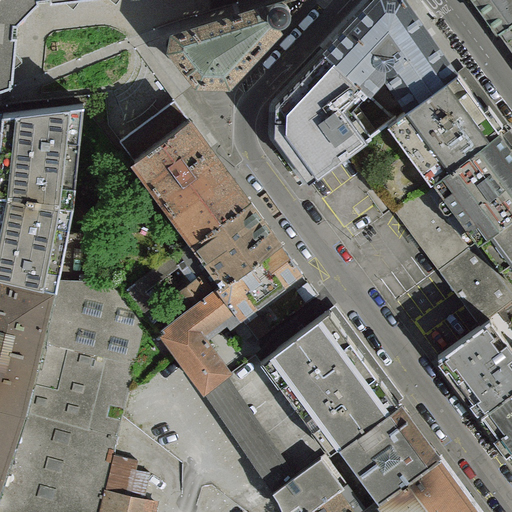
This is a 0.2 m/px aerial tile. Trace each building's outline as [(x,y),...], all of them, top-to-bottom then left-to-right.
[(0,0),(0,89),(13,86),(19,22),(29,13),(15,0),(0,0)] [(15,0),(29,13),(38,3),(69,0),(15,0)] [(289,0),(276,4),(175,34),(172,49),(199,83),(230,84),(288,21),(307,0),(289,0)] [(405,0),(376,0),(327,52),(362,84),(369,91),(387,72),(406,100),(412,107),(456,73),(405,0)] [(511,0),(476,0),(500,32),(511,22),(511,0)] [(511,22),(500,32),(511,48),(511,22)] [(362,84),(327,52),(276,103),(275,133),(282,144),(275,150),(302,186),(368,136),(366,134),(345,103),(362,84)] [(458,71),(456,73),(412,107),(396,117),(380,128),(423,187),(438,176),(501,129),(458,71)] [(121,141),(136,160),(190,120),(175,100),(121,141)] [(406,100),(390,111),(396,117),(412,107),(406,100)] [(4,114),(0,154),(0,191),(74,203),(85,102),(4,114)] [(136,160),(194,239),(249,199),(190,120),(136,160)] [(423,187),(380,128),(358,145),(352,149),(396,207),(423,187)] [(511,143),(501,129),(438,176),(482,238),(511,215),(511,143)] [(441,270),(482,238),(438,176),(423,187),(396,207),(395,208),(441,270)] [(0,191),(0,273),(51,286),(57,288),(58,283),(74,203),(0,191)] [(281,242),(249,199),(194,239),(227,282),(281,242)] [(511,215),(482,238),(511,277),(511,215)] [(511,300),(511,277),(482,238),(441,270),(482,325),(492,318),(490,316),(511,300)] [(281,242),(227,282),(222,286),(239,309),(242,314),(302,270),(281,242)] [(0,402),(21,409),(38,340),(51,286),(0,273),(0,402)] [(187,311),(212,291),(201,277),(176,296),(187,311)] [(124,286),(58,283),(57,288),(51,286),(38,340),(136,364),(148,315),(127,290),(124,286)] [(239,309),(222,286),(221,285),(212,291),(187,311),(160,331),(180,356),(206,392),(227,376),(232,372),(204,334),(227,317),(239,309)] [(511,302),(501,311),(511,325),(511,324),(511,302)] [(239,309),(227,317),(234,326),(244,317),(242,314),(239,309)] [(262,360),(330,451),(342,442),(400,402),(331,309),(262,360)] [(511,391),(511,344),(492,318),(482,325),(440,356),(484,413),(511,391)] [(130,391),(136,364),(38,340),(21,409),(119,437),(124,417),(130,391)] [(296,475),(326,454),(330,451),(262,360),(257,354),(232,372),(227,376),(296,475)] [(296,475),(227,376),(206,392),(274,490),(296,475)] [(511,391),(484,413),(511,451),(511,391)] [(0,471),(21,409),(0,402),(0,471)] [(440,456),(400,402),(342,442),(382,497),(440,456)] [(119,437),(21,409),(0,471),(0,511),(100,511),(106,490),(115,454),(119,437)] [(138,459),(115,454),(106,490),(131,495),(138,459)] [(326,454),(296,475),(274,490),(279,497),(285,511),(286,511),(300,503),(306,511),(340,489),(347,483),(326,454)] [(481,511),(440,456),(382,497),(380,499),(390,511),(481,511)] [(361,511),(367,509),(347,483),(340,489),(357,511),(361,511)] [(357,511),(340,489),(306,511),(357,511)] [(131,495),(106,490),(100,511),(156,511),(158,501),(131,495)] [(390,511),(380,499),(367,509),(361,511),(390,511)]
